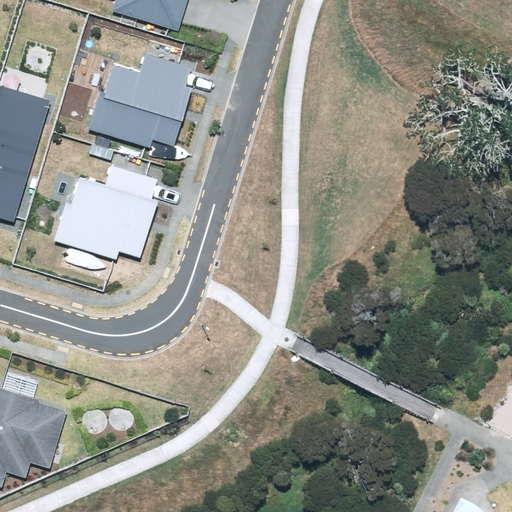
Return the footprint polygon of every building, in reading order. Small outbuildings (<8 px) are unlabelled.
[(114,0),(112,10),(179,29),(187,0),(114,0)] [(100,93),(89,131),(151,148),(153,141),(175,148),(192,87),(186,85),(191,66),(145,53),(139,73),(115,66),(107,95),(100,93)] [(0,217),(15,222),(51,101),(0,85),(0,217)] [(67,201),(55,240),(117,260),(120,251),(141,257),(158,201),(152,199),(159,179),(112,164),(105,186),(78,177),(71,202),(67,201)] [(0,481),(1,482),(7,465),(26,470),(30,456),(49,462),(68,402),(0,381),(0,481)]
